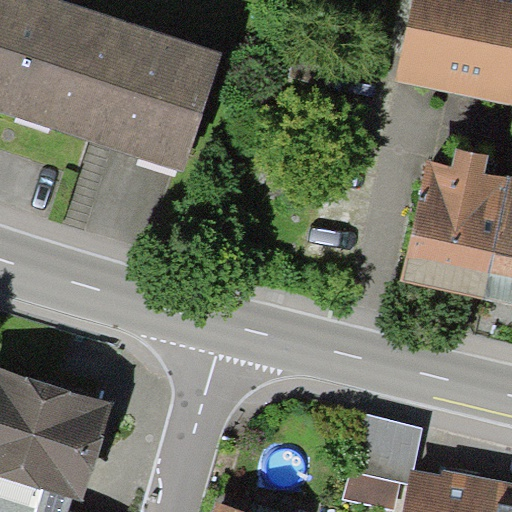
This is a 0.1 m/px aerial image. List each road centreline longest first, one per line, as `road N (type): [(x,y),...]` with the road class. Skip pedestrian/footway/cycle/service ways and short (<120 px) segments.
road 1 (secondary): [(511,395),(223,325)]
road 2 (secondary): [(223,325),(0,255)]
road 3 (residential): [(170,511),(223,325)]
